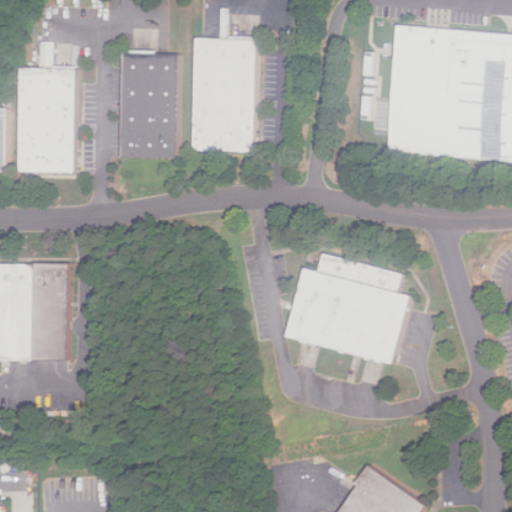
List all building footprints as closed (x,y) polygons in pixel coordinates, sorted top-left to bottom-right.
[(511,33),(402,26),(393,153),(511,161),(511,33)] [(194,150),(257,152),(260,38),(196,37),(194,150)] [(55,67),(55,41),(43,41),(43,67),(55,67)] [(179,157),(181,52),(125,51),(123,156),(179,157)] [(79,173),(81,68),(24,67),(22,172),(79,173)] [(14,108),(0,108),(0,172),(14,173),(14,108)] [(397,361),(411,294),(397,291),(402,271),(321,253),(318,270),(304,266),(288,336),(397,361)] [(0,262),(0,359),(71,359),(71,262),(0,262)] [(426,511),(432,503),(371,462),(337,511),(426,511)]
